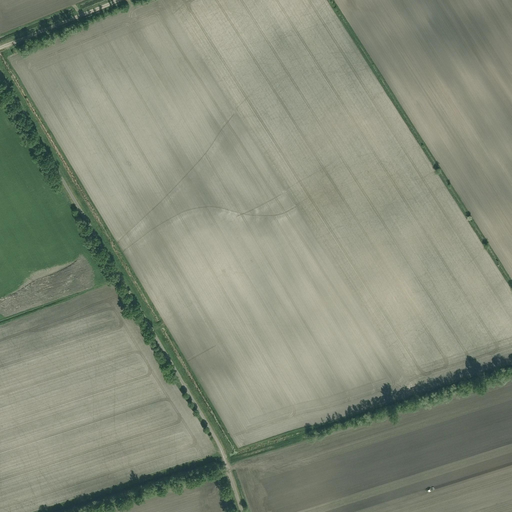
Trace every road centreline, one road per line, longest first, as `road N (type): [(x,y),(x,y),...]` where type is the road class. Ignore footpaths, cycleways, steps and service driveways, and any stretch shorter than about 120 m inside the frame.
road 1 (residential): [(241,511),(204,416),(0,71)]
road 2 (residential): [(112,0),(0,45)]
